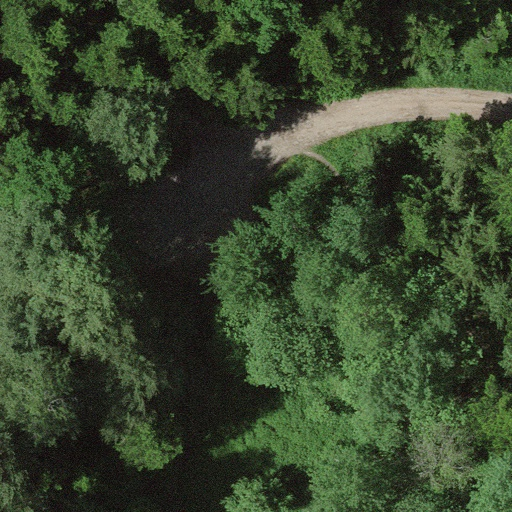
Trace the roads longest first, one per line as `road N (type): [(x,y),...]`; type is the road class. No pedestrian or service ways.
road 1 (track): [(288,132),(511,404)]
road 2 (track): [(208,173),(214,219),(194,471),(181,511)]
road 3 (track): [(0,258),(162,200),(288,132)]
road 4 (track): [(0,56),(288,132)]
road 5 (track): [(288,132),(375,102),(454,92),(511,99)]
road 6 (track): [(288,132),(290,61),(306,0)]
